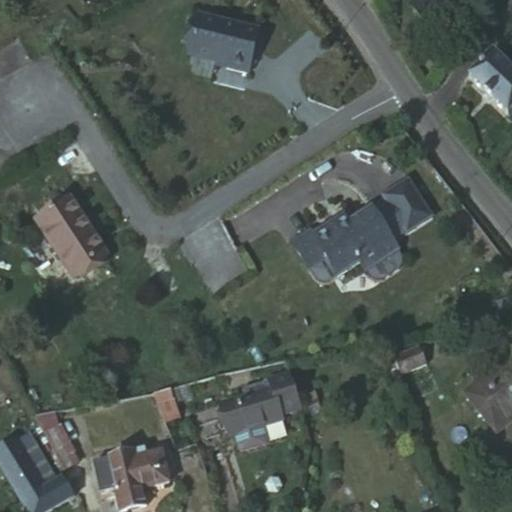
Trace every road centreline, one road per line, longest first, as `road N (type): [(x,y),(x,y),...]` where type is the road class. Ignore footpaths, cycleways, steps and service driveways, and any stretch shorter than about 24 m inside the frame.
road 1 (residential): [(190,222),(161,235),(139,219),(78,131),(38,103),(0,94)]
road 2 (residential): [(403,84),(190,222)]
road 3 (unclassified): [(403,84),(511,226)]
